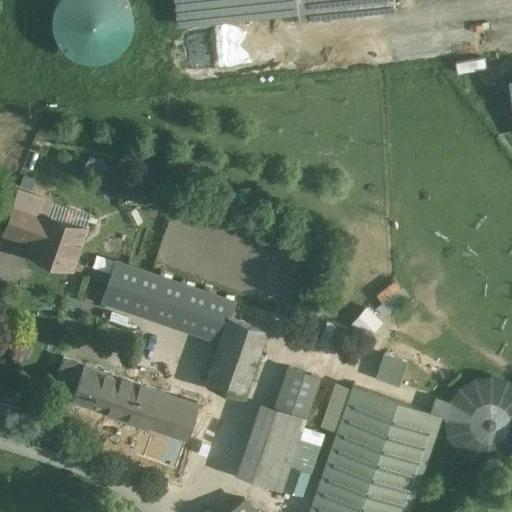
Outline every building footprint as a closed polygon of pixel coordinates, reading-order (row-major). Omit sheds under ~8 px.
[(44,0),(69,65),(135,40),(120,0),(44,0)] [(276,0),(175,0),(176,8),(178,23),(278,13),(276,0)] [(297,11),(295,0),(276,0),(278,13),(297,11)] [(393,0),(295,0),(297,11),(298,19),(394,9),(393,0)] [(35,175),(22,171),(18,183),(31,187),(35,175)] [(72,266),(85,227),(44,213),(48,200),(19,189),(5,229),(32,238),(28,251),(72,266)] [(44,213),(85,227),(90,214),(48,200),(44,213)] [(137,308),(145,286),(122,278),(114,300),(137,308)] [(393,278),(374,293),(380,301),(399,287),(393,278)] [(202,306),(145,286),(137,308),(137,309),(194,329),(195,326),(202,306)] [(382,316),(408,296),(401,286),(399,287),(380,301),(374,306),(382,316)] [(100,309),(89,305),(85,319),(95,322),(100,309)] [(221,336),(229,315),(202,305),(195,326),(221,336)] [(381,320),(364,305),(355,315),(349,321),(366,336),(381,320)] [(221,336),(206,381),(243,394),(267,328),(229,315),(221,336)] [(406,361),(383,353),(375,379),(398,386),(406,361)] [(71,397),(83,363),(63,356),(48,399),(70,406),(73,397),(71,397)] [(102,407),(114,374),(83,363),(71,397),(73,397),(102,407)] [(289,367),(286,376),(309,383),(298,414),(306,417),(320,377),(289,367)] [(198,403),(114,374),(102,407),(186,437),(198,403)] [(276,406),(298,414),(309,383),(286,376),(276,406)] [(338,431),(353,388),(335,382),(320,425),(338,431)] [(511,388),(507,386),(495,382),(482,382),(469,386),(459,393),(450,403),(432,397),(427,411),(439,415),(445,417),(444,431),(447,444),(454,456),(465,464),(477,470),(491,471),(504,469),(511,464),(511,388)] [(338,431),(309,511),(405,511),(439,415),(427,411),(353,386),(353,388),(338,431)] [(251,478),(276,406),(260,401),(235,473),(251,478)] [(251,478),(282,489),(290,465),(303,427),(306,417),(298,414),(276,406),(251,478)] [(115,428),(99,423),(88,454),(104,460),(115,428)] [(323,434),(303,427),(290,465),(310,472),(323,434)] [(310,472),(290,465),(282,489),(304,497),(312,473),(310,472)] [(254,511),(244,498),(225,511),(254,511)]
